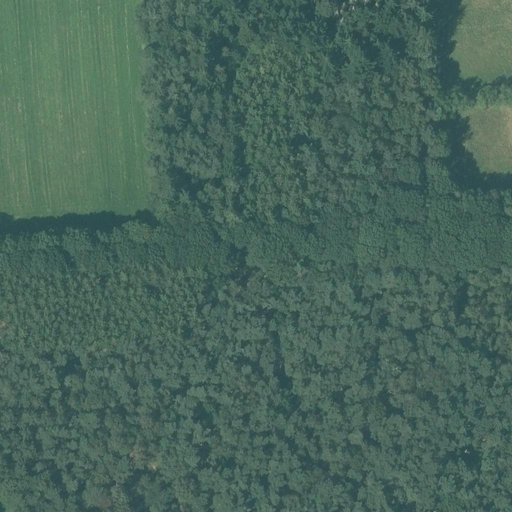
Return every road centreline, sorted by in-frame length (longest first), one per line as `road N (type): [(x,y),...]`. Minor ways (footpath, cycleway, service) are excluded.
road 1 (tertiary): [(0,262),(223,248),(511,246)]
road 2 (track): [(227,104),(223,248)]
